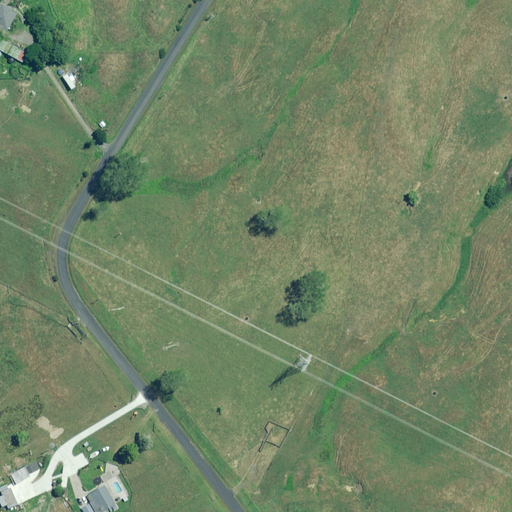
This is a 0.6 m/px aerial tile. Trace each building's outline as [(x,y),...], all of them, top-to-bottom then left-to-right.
[(0,33),(3,35),(16,14),(10,11),(11,9),(1,2),(0,3),(0,33)] [(27,53),(1,40),(0,40),(0,50),(23,62),(27,53)] [(243,456),(234,448),(226,456),(235,464),(243,456)] [(29,477),(24,467),(10,475),(16,484),(29,477)] [(102,511),(109,508),(111,511),(117,509),(104,485),(86,495),(90,502),(80,508),(82,511),(102,511)] [(17,504),(10,488),(0,492),(8,509),(17,504)] [(88,501),(84,493),(79,496),(84,504),(88,501)]
